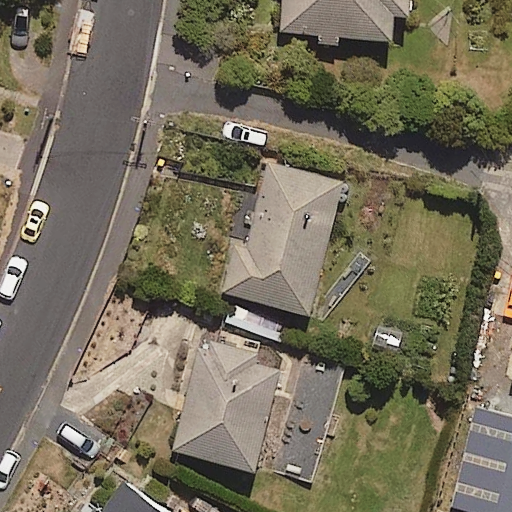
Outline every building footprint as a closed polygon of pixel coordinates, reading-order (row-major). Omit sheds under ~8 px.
[(284,0),(283,34),(315,36),(314,46),(343,47),(344,37),(392,40),(393,14),(410,15),(411,0),(284,0)] [(344,181),(270,162),(248,247),(233,243),(221,292),(310,314),(344,181)] [(282,358),(198,339),(173,451),(257,470),(282,358)] [(490,439),(464,434),(451,493),(477,498),(490,439)] [(128,494),(108,480),(85,511),(212,511),(213,511),(147,466),(128,494)]
